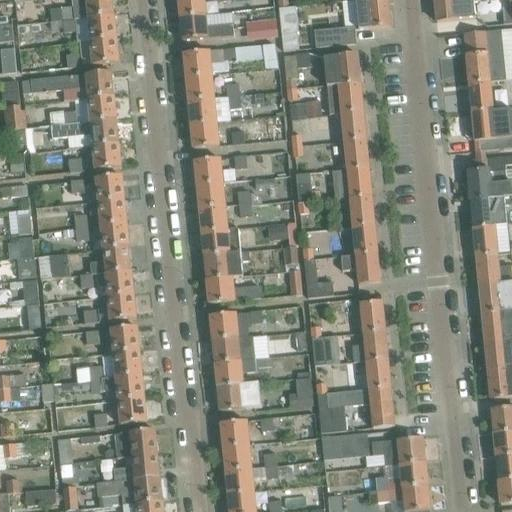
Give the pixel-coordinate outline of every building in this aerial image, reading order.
[(114,17),(112,0),(73,0),(74,9),(75,22),(76,22),(89,20),(89,19),(114,17)] [(218,5),(217,0),(178,0),(181,19),(205,17),(222,15),(221,4),(218,5)] [(289,9),(288,0),(279,0),(278,0),(279,10),(289,9)] [(391,28),(388,0),(385,0),(367,2),(367,3),(342,5),(345,29),(314,32),(316,50),(357,46),(355,32),(391,28)] [(479,0),(434,0),(437,24),(477,20),(475,4),(480,4),(479,0)] [(75,22),(74,9),(50,11),(51,24),(64,23),(75,22)] [(117,41),(114,17),(89,19),(89,20),(92,43),(117,41)] [(205,17),(181,19),(183,43),(209,41),(209,40),(223,39),(221,27),(207,28),(205,17)] [(9,18),(0,18),(0,27),(10,27),(9,18)] [(76,22),(75,22),(64,23),(65,36),(77,34),(76,22)] [(252,41),(278,39),(277,25),(251,28),(252,41)] [(0,27),(0,37),(1,45),(15,43),(13,26),(10,27),(0,27)] [(234,38),(233,26),(221,27),(223,39),(234,38)] [(297,29),(282,30),(284,53),(300,52),(297,29)] [(501,32),(485,34),(465,35),(469,86),(491,84),(506,82),(501,32)] [(119,65),(117,41),(92,43),(92,44),(80,45),(82,68),(94,67),(119,65)] [(278,70),(275,46),(224,51),(225,61),(229,60),(229,65),(264,62),(265,71),(278,70)] [(15,51),(4,53),(6,76),(17,75),(15,51)] [(225,61),(224,51),(184,55),(187,79),(212,77),(230,75),(229,65),(229,60),(225,61)] [(309,55),(294,57),(294,58),(284,59),(287,82),(286,82),(287,91),(297,90),(296,82),(299,81),(298,71),(311,69),(309,55)] [(67,58),(68,70),(80,69),(79,56),(67,58)] [(361,85),(358,56),(324,59),(327,88),(339,87),(361,85)] [(115,98),(112,74),(87,76),(87,77),(73,78),(30,82),(30,83),(22,83),(23,97),(32,96),(65,92),(66,103),(89,101),(115,98)] [(214,100),(212,77),(187,79),(189,103),(214,100)] [(18,84),(2,85),(4,109),(21,108),(18,84)] [(494,112),(491,84),(469,86),(472,114),(494,112)] [(364,113),(361,85),(339,87),(327,88),(330,116),(342,115),(364,113)] [(227,87),(228,98),(240,97),(239,86),(227,87)] [(298,102),(297,90),(287,91),(288,103),(298,102)] [(242,112),(240,99),(240,97),(228,98),(230,113),(242,112)] [(117,122),(115,98),(89,101),(92,124),(117,122)] [(217,124),(214,100),(189,103),(192,127),(217,124)] [(21,113),(21,108),(4,109),(7,133),(12,132),(26,131),(28,131),(26,113),(21,113)] [(511,149),(511,113),(511,112),(494,113),(494,112),(472,114),(476,153),(511,149)] [(64,115),(65,127),(79,126),(77,113),(64,115)] [(366,141),(364,113),(342,115),(345,143),(366,141)] [(119,145),(117,122),(92,124),(79,126),(65,127),(51,128),(52,142),(93,137),(94,148),(119,145)] [(219,148),(217,124),(192,127),(194,151),(219,148)] [(34,130),(28,131),(26,131),(27,147),(28,156),(36,155),(34,130)] [(27,147),(26,131),(12,132),(14,148),(27,147)] [(233,148),(244,147),(243,134),(231,135),(233,148)] [(292,139),(292,147),(302,146),(301,138),(292,139)] [(369,170),(366,141),(345,143),(348,173),(369,170)] [(122,169),(119,145),(94,148),(96,172),(122,169)] [(304,159),(302,146),(292,147),(294,160),(304,159)] [(248,171),(247,158),(235,159),(236,172),(248,171)] [(511,158),(497,160),(498,168),(506,168),(511,166),(511,158)] [(195,163),(198,187),(222,184),(220,160),(195,163)] [(477,162),(467,162),(471,201),(511,197),(511,184),(506,186),(504,173),(490,174),(490,169),(489,169),(488,160),(477,162)] [(69,162),(70,175),(82,174),(81,161),(69,162)] [(372,198),(369,170),(348,173),(333,174),(335,202),(350,200),(372,198)] [(312,194),(311,186),(311,176),(310,177),(310,175),(296,176),(299,206),(308,205),(321,204),(320,193),(312,194)] [(125,202),(122,178),(98,180),(100,204),(125,202)] [(72,183),(74,196),(85,195),(84,181),(72,183)] [(225,208),(222,184),(198,187),(200,210),(225,208)] [(28,187),(2,189),(3,200),(28,198),(28,187)] [(238,194),(239,207),(252,206),(250,193),(238,194)] [(505,208),(511,207),(511,197),(471,201),(474,230),(496,228),(507,227),(505,208)] [(375,227),(372,198),(350,200),(353,229),(375,227)] [(127,225),(125,202),(100,204),(103,228),(127,225)] [(308,205),(299,206),(298,206),(299,216),(309,215),(308,205)] [(241,220),(253,219),(252,206),(239,207),(241,220)] [(202,234),(227,232),(225,208),(200,210),(202,234)] [(32,236),(30,216),(17,217),(19,237),(32,236)] [(87,217),(66,219),(67,232),(76,231),(88,230),(87,217)] [(130,249),(127,225),(103,228),(105,251),(130,249)] [(299,249),(296,225),(269,228),(270,243),(289,241),(290,250),(297,249),(299,249)] [(378,255),(375,227),(353,229),(356,257),(378,255)] [(507,227),(496,228),(474,230),(477,259),(499,257),(510,256),(507,227)] [(90,243),(88,230),(76,231),(77,244),(90,243)] [(239,231),(227,232),(202,234),(205,258),(242,254),(241,254),(239,231)] [(35,259),(33,240),(20,241),(21,260),(17,260),(18,261),(35,259)] [(132,272),(130,249),(105,251),(106,264),(91,265),(92,276),(132,272)] [(299,265),(297,249),(290,250),(283,250),(286,273),(289,273),(300,272),(300,265),(299,265)] [(314,261),(313,251),(303,252),(304,262),(314,261)] [(243,264),(251,263),(250,253),(241,254),(242,254),(205,258),(207,282),(232,279),(232,281),(245,279),(243,264)] [(381,284),(378,255),(356,257),(341,259),(343,273),(358,273),(359,286),(381,284)] [(39,260),(41,282),(69,279),(67,257),(39,260)] [(511,284),(511,275),(511,268),(500,269),(499,257),(477,259),(480,287),(511,284)] [(37,279),(35,259),(18,261),(20,281),(37,279)] [(317,286),(314,261),(304,262),(305,273),(306,273),(309,299),(333,297),(332,285),(317,286)] [(134,297),(132,272),(92,276),(81,277),(82,291),(94,289),(94,277),(107,276),(110,299),(134,297)] [(303,297),(300,272),(289,273),(291,298),(303,297)] [(233,291),(232,281),(232,279),(207,282),(209,306),(235,303),(249,301),(249,302),(261,301),(259,288),(233,291)] [(23,284),(25,304),(26,308),(40,306),(39,303),(37,283),(23,284)] [(511,311),(511,284),(480,287),(482,314),(511,311)] [(137,320),(134,297),(110,299),(111,310),(99,311),(100,324),(111,323),(137,320)] [(383,304),(382,304),(360,306),(363,335),(386,332),(383,304)] [(42,331),(40,306),(26,308),(25,308),(26,324),(14,325),(14,334),(42,331)] [(97,324),(96,311),(84,313),(85,326),(97,324)] [(272,311),(262,312),(250,313),(250,314),(252,327),(274,325),(272,311)] [(511,311),(482,314),(485,343),(511,340),(511,311)] [(252,327),(250,314),(236,315),(211,317),(213,342),(253,338),(252,327)] [(140,353),(138,329),(112,331),(114,355),(140,353)] [(321,329),(311,330),(312,339),(322,338),(321,329)] [(388,361),(386,332),(363,335),(364,347),(353,348),(355,365),(366,364),(366,363),(388,361)] [(99,346),(98,333),(86,334),(88,347),(99,346)] [(296,335),(298,353),(307,353),(305,334),(296,335)] [(255,362),(255,361),(253,338),(213,342),(216,365),(255,362)] [(325,339),(322,339),(322,338),(312,339),(313,351),(315,368),(328,367),(327,360),(327,355),(325,339)] [(511,369),(511,340),(485,343),(488,372),(511,369)] [(142,377),(140,353),(114,355),(116,379),(142,377)] [(255,361),(255,362),(257,374),(269,373),(268,360),(255,361)] [(391,389),(388,361),(366,363),(366,364),(369,391),(391,389)] [(257,374),(255,362),(216,365),(218,389),(244,386),(243,375),(257,374)] [(90,369),(90,370),(91,380),(91,382),(104,381),(103,368),(90,369)] [(511,369),(488,372),(489,384),(485,384),(486,398),(490,398),(491,401),(511,399),(511,398),(511,369)] [(317,397),(318,397),(328,396),(325,373),(315,374),(317,397)] [(26,376),(0,378),(0,389),(10,389),(27,388),(26,376)] [(145,400),(142,377),(116,379),(104,381),(105,394),(118,392),(119,403),(145,400)] [(260,385),(244,386),(218,389),(220,413),(262,409),(260,385)] [(55,403),(54,394),(53,386),(42,387),(44,404),(55,403)] [(11,390),(10,389),(0,389),(0,404),(21,402),(20,389),(11,390)] [(391,389),(369,391),(328,396),(318,397),(322,436),(347,433),(345,409),(370,406),(371,421),(394,418),(391,389)] [(314,407),(313,395),(291,397),(293,409),(314,407)] [(147,424),(145,400),(119,403),(122,427),(147,424)] [(511,408),(511,409),(492,411),(494,435),(511,432),(511,408)] [(96,429),(108,428),(106,414),(95,414),(96,429)] [(261,421),(262,434),(274,433),(273,419),(261,421)] [(247,422),(242,423),(222,425),(224,449),(250,446),(247,422)] [(14,425),(2,426),(3,439),(15,438),(14,425)] [(158,456),(156,431),(130,434),(115,436),(118,460),(132,459),(158,456)] [(511,457),(511,432),(494,435),(496,459),(511,457)] [(324,463),(367,458),(365,436),(322,440),(324,463)] [(101,438),(81,440),(82,447),(101,445),(101,438)] [(426,463),(424,439),(376,444),(372,444),(373,457),(384,456),(385,467),(400,466),(426,463)] [(58,442),(61,465),(73,464),(71,441),(58,442)] [(18,459),(17,446),(4,447),(6,460),(18,459)] [(252,470),(250,446),(224,449),(226,473),(252,470)] [(161,479),(158,456),(132,459),(133,469),(114,471),(115,483),(161,479)] [(277,468),(276,456),(264,457),(265,469),(277,468)] [(511,457),(496,459),(499,482),(511,481),(511,457)] [(428,488),(426,463),(400,466),(401,479),(388,480),(388,479),(376,480),(378,493),(428,488)] [(279,481),(277,468),(265,469),(267,482),(279,481)] [(252,470),(226,473),(229,497),(254,494),(252,470)] [(361,471),(326,474),(327,484),(362,481),(361,471)] [(162,490),(161,479),(115,483),(97,485),(99,499),(122,497),(123,508),(137,507),(163,504),(163,501),(168,501),(167,490),(162,490)] [(79,480),(75,481),(63,482),(63,490),(77,489),(80,488),(79,480)] [(378,493),(376,480),(367,481),(368,494),(369,494),(378,493)] [(511,505),(511,481),(499,482),(501,506),(511,505)] [(20,482),(8,483),(9,495),(9,496),(21,495),(20,482)] [(430,511),(428,488),(378,493),(369,494),(371,506),(403,503),(404,511),(430,511)] [(78,511),(79,511),(77,489),(63,490),(64,500),(64,501),(64,506),(65,506),(65,511),(78,511)] [(28,509),(57,507),(56,501),(56,492),(26,494),(28,509)] [(256,511),(254,494),(229,497),(230,511),(256,511)] [(0,511),(10,511),(9,496),(9,495),(0,495),(0,511)] [(269,504),(269,511),(281,511),(281,503),(269,504)]
